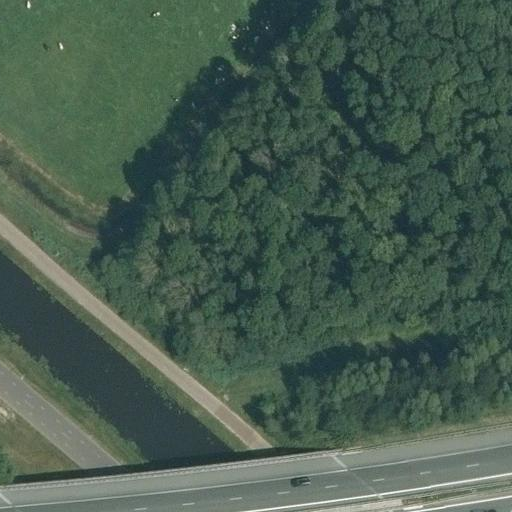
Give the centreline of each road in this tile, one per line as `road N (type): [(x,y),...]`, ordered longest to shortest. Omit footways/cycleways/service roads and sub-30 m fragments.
road 1 (unclassified): [(336,511),(0,222)]
road 2 (motorway): [(511,457),(104,511)]
road 3 (tertiary): [(159,511),(0,374)]
